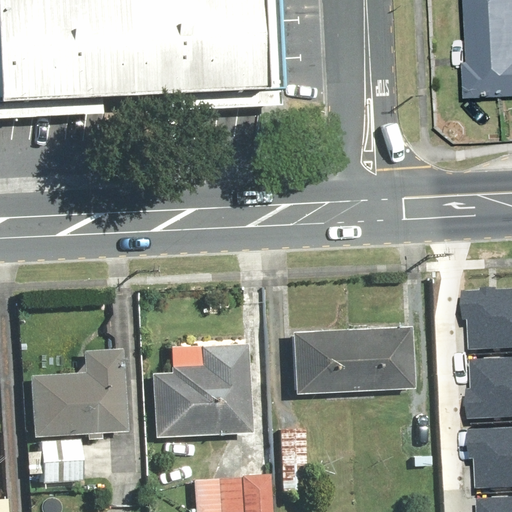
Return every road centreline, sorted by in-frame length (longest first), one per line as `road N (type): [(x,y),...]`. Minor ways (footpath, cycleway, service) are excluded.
road 1 (secondary): [(0,228),(374,209)]
road 2 (residential): [(374,209),(366,0)]
road 3 (secondary): [(374,209),(511,204)]
